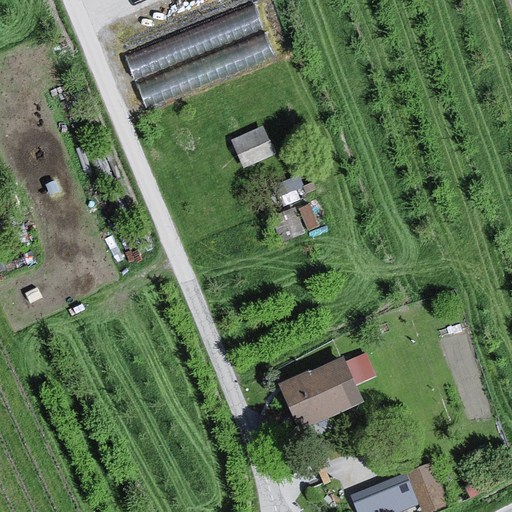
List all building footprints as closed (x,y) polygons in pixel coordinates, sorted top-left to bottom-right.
[(255,0),(125,38),(140,92),(273,54),(257,0),(255,0)] [(264,133),(234,146),(246,175),(278,161),(264,133)] [(347,356),(357,378),(377,370),(367,347),(347,356)] [(349,366),(283,391),(305,436),(369,408),(349,366)] [(442,511),(429,476),(353,498),(356,511),(419,511),(421,511),(442,511)]
